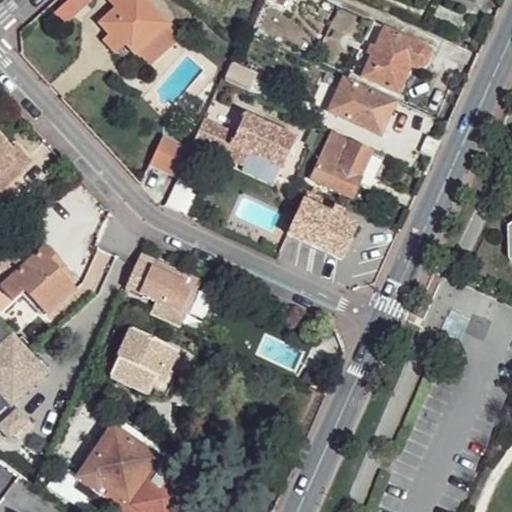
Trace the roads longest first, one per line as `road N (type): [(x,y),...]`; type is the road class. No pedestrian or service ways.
road 1 (residential): [(383,325),(147,213),(0,31)]
road 2 (primary): [(511,33),(383,325)]
road 3 (primary): [(383,325),(297,511)]
road 4 (unknown): [(267,270),(319,148)]
